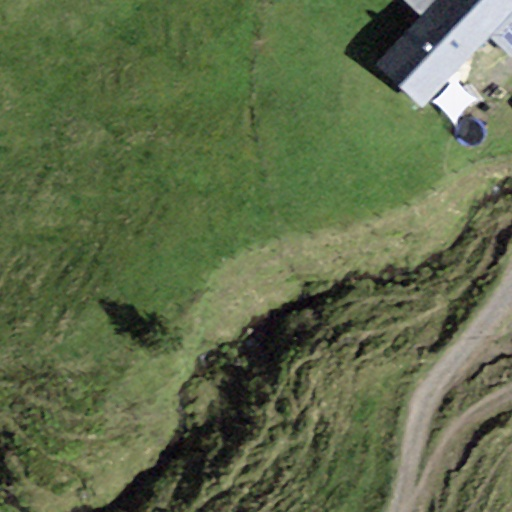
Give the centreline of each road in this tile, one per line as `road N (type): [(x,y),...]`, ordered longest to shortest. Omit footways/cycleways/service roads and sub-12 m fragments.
road 1 (track): [(400,511),(428,400),(511,269)]
road 2 (track): [(408,498),(462,430),(511,387)]
